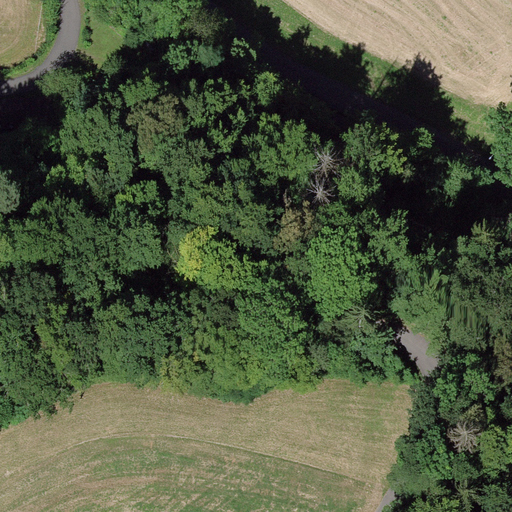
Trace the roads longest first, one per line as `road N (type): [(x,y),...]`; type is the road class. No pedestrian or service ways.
road 1 (track): [(0,239),(103,240),(408,340),(433,367),(438,417),(379,511)]
road 2 (unclassified): [(511,194),(460,158),(303,86),(192,0)]
road 3 (track): [(61,0),(68,21),(55,70),(0,83)]
